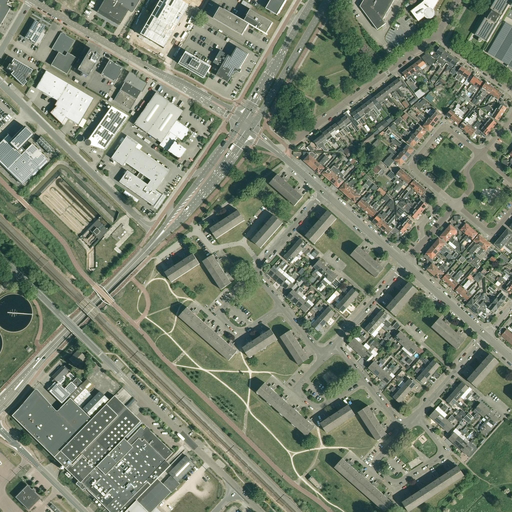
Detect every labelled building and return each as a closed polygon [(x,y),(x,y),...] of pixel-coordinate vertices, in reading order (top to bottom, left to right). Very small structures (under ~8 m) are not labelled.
[(0,0),(0,25),(4,20),(8,11),(11,7),(7,4),(9,4),(9,3),(8,3),(8,2),(8,0),(0,0)] [(59,0),(60,0),(64,3),(65,0),(68,0),(84,9),(88,0),(59,0)] [(105,0),(99,11),(105,16),(106,15),(112,18),(112,19),(112,20),(119,22),(127,10),(132,13),(139,0),(105,0)] [(205,0),(159,0),(158,1),(158,2),(157,3),(156,6),(155,8),(153,11),(152,12),(150,15),(150,16),(149,17),(147,20),(147,22),(145,25),(139,34),(146,38),(144,42),(156,49),(158,46),(163,49),(163,48),(171,34),(175,28),(176,26),(182,15),(185,11),(185,10),(188,6),(187,6),(189,2),(200,8),(205,0)] [(250,9),(252,6),(248,3),(243,0),(241,4),(246,7),(250,9)] [(286,0),(270,0),(266,9),(277,15),(286,0)] [(363,0),(360,7),(361,9),(377,30),(386,24),(383,20),(394,0),(363,0)] [(439,0),(424,0),(423,2),(411,11),(418,21),(425,16),(426,17),(427,17),(429,16),(430,16),(431,16),(431,15),(431,14),(434,12),(433,11),(433,10),(439,0)] [(511,0),(495,0),(475,35),(480,38),(479,38),(479,39),(478,39),(478,40),(478,41),(479,41),(479,42),(480,42),(481,41),(481,40),(482,39),(487,42),(499,22),(498,21),(499,19),(500,19),(510,2),(511,2),(511,3),(511,6),(511,0)] [(242,36),(245,31),(247,28),(249,25),(243,21),(244,21),(219,6),(218,7),(220,8),(214,19),(242,36)] [(243,21),(249,25),(261,32),(262,31),(264,33),(266,34),(273,23),(250,10),(244,21),(243,21)] [(35,44),(39,37),(45,26),(41,24),(40,25),(38,24),(39,23),(34,20),(24,38),(29,40),(29,39),(31,41),(35,44)] [(511,24),(506,20),(487,52),(511,66),(511,24)] [(74,41),(65,35),(64,37),(62,36),(62,34),(61,33),(52,49),(58,53),(51,65),(66,74),(76,58),(67,53),(74,41)] [(438,60),(445,51),(438,46),(434,51),(438,54),(435,59),(438,60)] [(213,63),(214,63),(221,67),(216,76),(228,82),(234,72),(237,71),(238,72),(239,72),(240,72),(241,72),(241,71),(241,70),(240,69),(249,54),(237,47),(231,57),(220,51),(213,63)] [(87,54),(86,54),(77,70),(88,76),(100,56),(96,53),(96,52),(96,53),(90,49),(87,54)] [(449,55),(445,51),(438,60),(437,62),(439,63),(438,64),(438,65),(441,66),(449,55)] [(181,64),(181,65),(190,71),(193,73),(202,78),(203,76),(205,78),(208,73),(211,66),(186,52),(183,58),(180,63),(181,64)] [(454,58),(449,55),(441,66),(440,67),(442,69),(444,67),(446,63),(449,65),(454,58)] [(452,67),(453,65),(455,67),(459,62),(454,58),(449,65),(447,68),(449,70),(451,67),(452,67)] [(28,74),(30,75),(32,70),(13,59),(11,64),(11,65),(9,64),(6,69),(11,72),(11,70),(13,72),(11,74),(23,86),(27,82),(25,80),(28,74)] [(427,67),(425,64),(421,59),(417,62),(422,70),(427,67)] [(115,82),(123,69),(109,60),(101,74),(115,82)] [(424,73),(422,70),(417,62),(412,66),(418,74),(420,72),(422,75),(424,73)] [(407,70),(411,75),(412,77),(413,77),(415,75),(417,78),(420,77),(418,74),(412,66),(407,70)] [(459,81),(463,75),(466,70),(461,67),(459,71),(455,68),(453,70),(455,71),(453,75),(454,76),(456,73),(458,75),(455,78),(459,81)] [(415,80),(413,77),(412,77),(411,75),(407,70),(402,73),(406,79),(408,81),(410,79),(411,79),(413,81),(414,83),(416,82),(415,80)] [(463,75),(459,81),(461,82),(464,77),(467,79),(470,76),(471,74),(466,70),(463,75)] [(56,106),(50,113),(61,124),(65,118),(78,125),(80,122),(93,99),(46,71),(35,88),(57,101),(54,105),(56,106)] [(123,82),(124,83),(114,101),(130,110),(141,92),(141,93),(147,84),(139,80),(136,78),(137,77),(129,72),(123,82)] [(469,89),(470,90),(478,79),(474,76),(469,83),(472,85),(469,89)] [(394,83),(399,89),(402,87),(403,89),(407,86),(401,78),(399,80),(398,79),(394,83)] [(478,79),(470,90),(469,92),(471,93),(472,92),(474,93),(482,82),(478,79)] [(476,105),(480,100),(483,96),(490,85),(486,82),(481,88),(480,91),(482,92),(481,95),(477,100),(474,99),(472,102),(476,105)] [(389,86),(393,91),(394,93),(396,91),(399,94),(402,98),(404,97),(399,89),(394,83),(389,86)] [(494,88),(490,85),(483,96),(480,100),(482,101),(487,93),(490,94),(494,88)] [(388,94),(393,91),(389,86),(384,90),(388,94)] [(494,97),(498,91),(494,88),(490,94),(492,96),(487,104),(488,104),(489,103),(490,103),(491,102),(494,97)] [(394,102),(388,94),(384,90),(380,93),(385,101),(388,99),(392,104),(394,102)] [(503,99),(502,99),(500,98),(502,94),(498,91),(494,97),(496,99),(498,100),(497,101),(497,102),(503,102),(503,99)] [(160,143),(176,121),(183,111),(156,92),(155,93),(153,95),(133,124),(153,138),(155,139),(160,143)] [(380,93),(375,97),(381,104),(383,103),(385,101),(380,93)] [(375,97),(370,100),(374,105),(376,104),(377,106),(378,107),(379,106),(381,104),(375,97)] [(370,100),(366,104),(371,111),(373,109),(378,116),(381,114),(380,113),(375,107),(374,105),(370,100)] [(402,103),(406,109),(410,107),(406,100),(402,103)] [(504,104),(503,102),(497,102),(495,106),(497,108),(504,112),(508,106),(504,104)] [(366,104),(361,107),(367,115),(370,113),(371,111),(366,104)] [(446,115),(450,119),(455,113),(460,106),(458,104),(456,107),(453,111),(451,109),(446,115)] [(504,112),(497,108),(495,111),(488,106),(486,107),(490,109),(501,117),(504,112)] [(128,117),(111,107),(92,134),(88,140),(89,140),(90,141),(90,142),(90,144),(90,145),(104,150),(105,150),(105,149),(128,117)] [(364,117),(367,115),(361,107),(356,111),(362,119),(364,117)] [(454,122),(464,110),(465,109),(463,107),(457,114),(455,113),(450,119),(454,122)] [(501,117),(490,109),(486,107),(483,108),(493,114),(491,117),(498,121),(501,117)] [(430,109),(429,111),(439,120),(440,118),(441,118),(442,117),(442,116),(434,109),(432,111),(430,109)] [(439,120),(429,111),(427,110),(425,111),(432,116),(430,118),(436,124),(436,123),(437,123),(438,122),(438,121),(439,120)] [(464,110),(454,122),(458,125),(463,119),(460,117),(465,112),(465,111),(464,110)] [(366,123),(362,119),(356,111),(351,115),(350,116),(357,127),(359,125),(357,122),(360,120),(363,125),(366,123)] [(420,114),(419,116),(423,119),(433,127),(434,126),(435,125),(435,124),(436,124),(430,118),(428,121),(420,114)] [(360,130),(357,127),(350,116),(349,117),(348,115),(341,120),(345,124),(347,127),(351,123),(355,129),(357,132),(360,130)] [(459,127),(463,130),(474,116),(473,115),(467,122),(464,120),(459,127)] [(463,130),(467,133),(472,127),(470,125),(473,121),(476,118),(477,117),(476,117),(476,116),(475,115),(474,116),(463,130)] [(483,119),(480,116),(479,115),(479,118),(485,124),(484,126),(490,131),(493,127),(483,119)] [(431,129),(433,127),(423,119),(419,116),(417,117),(425,124),(423,126),(429,131),(430,131),(431,131),(432,130),(431,129)] [(493,127),(496,123),(490,118),(489,120),(485,117),(483,119),(493,127)] [(347,127),(345,124),(341,120),(336,123),(340,128),(342,130),(345,128),(348,133),(350,132),(347,127)] [(187,129),(186,128),(176,121),(160,143),(159,145),(177,158),(177,159),(177,160),(178,161),(179,161),(180,160),(180,159),(180,158),(185,150),(179,145),(179,144),(179,143),(178,143),(177,143),(176,143),(174,142),(177,138),(181,141),(185,136),(186,136),(187,135),(187,134),(187,133),(186,133),(188,131),(188,130),(188,129),(187,129)] [(336,123),(332,127),(336,132),(339,130),(340,128),(336,123)] [(376,127),(378,130),(380,132),(384,128),(383,126),(380,123),(376,127)] [(411,125),(412,127),(423,135),(424,134),(425,134),(426,133),(426,132),(426,131),(417,123),(415,125),(412,123),(411,125)] [(472,127),(467,133),(471,136),(474,133),(476,135),(479,135),(478,126),(478,125),(476,123),(473,127),(472,127)] [(423,135),(412,127),(411,125),(409,127),(413,130),(411,132),(420,139),(420,138),(421,138),(422,137),(422,136),(423,135)] [(484,138),(487,135),(490,131),(484,126),(483,127),(481,129),(480,128),(480,126),(478,126),(479,135),(481,135),(484,138)] [(0,143),(0,162),(22,184),(47,158),(32,144),(25,151),(21,147),(33,135),(27,129),(25,127),(24,127),(25,128),(13,139),(8,134),(7,135),(8,135),(0,143)] [(340,137),(336,132),(332,127),(327,130),(333,137),(335,135),(338,139),(340,137)] [(279,129),(276,133),(285,140),(288,137),(279,129)] [(337,143),(333,137),(327,130),(323,134),(326,139),(328,137),(330,140),(331,139),(333,142),(332,143),(334,145),(337,143)] [(419,140),(420,139),(411,132),(410,131),(408,133),(405,130),(403,132),(406,134),(416,143),(417,142),(418,142),(419,140)] [(416,144),(416,143),(406,134),(403,132),(402,133),(409,139),(407,142),(413,147),(414,146),(416,145),(416,144)] [(375,137),(375,136),(373,134),(372,133),(366,138),(369,142),(375,137)] [(328,141),(326,139),(323,134),(318,137),(321,142),(324,145),(327,143),(330,147),(332,146),(328,141)] [(168,171),(167,170),(139,150),(142,147),(127,136),(111,158),(122,166),(125,162),(140,172),(136,177),(127,171),(119,182),(129,188),(153,205),(154,206),(162,196),(160,195),(154,190),(159,184),(160,182),(168,171)] [(41,137),(36,141),(49,154),(54,150),(41,137)] [(324,145),(321,142),(318,137),(313,141),(319,149),(321,148),(324,151),(326,151),(328,151),(324,145)] [(378,139),(373,144),(376,147),(381,142),(378,139)] [(404,145),(402,144),(397,140),(396,142),(397,142),(410,154),(412,152),(413,151),(413,150),(414,150),(406,143),(404,145)] [(410,154),(397,142),(395,144),(400,148),(398,150),(401,152),(407,158),(408,157),(410,155),(410,154)] [(407,158),(401,152),(399,155),(395,151),(391,148),(390,149),(404,161),(405,160),(406,160),(407,159),(407,158)] [(403,163),(404,161),(390,149),(388,151),(392,155),(396,158),(394,160),(400,165),(401,165),(402,165),(403,163)] [(306,163),(308,164),(317,154),(315,153),(312,156),(310,154),(310,153),(304,152),(304,155),(307,157),(304,161),(304,162),(306,163)] [(311,167),(317,162),(315,160),(318,156),(317,154),(308,164),(309,165),(309,166),(310,167),(311,167)] [(314,170),(315,171),(327,158),(325,156),(319,163),(317,162),(311,167),(312,168),(312,169),(313,170),(314,170)] [(388,157),(383,163),(389,167),(393,162),(388,157)] [(327,158),(315,171),(317,172),(317,173),(318,174),(319,174),(324,168),(322,166),(327,160),(328,159),(327,158)] [(326,170),(322,174),(323,175),(324,177),(325,176),(326,178),(338,165),(340,162),(339,160),(336,163),(330,170),(328,168),(326,170)] [(338,165),(326,178),(328,179),(329,181),(330,181),(336,175),(339,171),(337,169),(339,166),(338,165)] [(398,181),(405,173),(401,169),(396,175),(391,171),(387,176),(392,180),(394,178),(396,179),(393,183),(395,184),(398,181)] [(336,175),(330,181),(331,181),(331,182),(332,183),(333,183),(334,184),(343,174),(339,171),(336,175)] [(343,174),(334,184),(335,185),(335,186),(336,187),(337,187),(338,188),(340,185),(343,182),(345,179),(343,177),(345,175),(347,173),(345,172),(343,174)] [(394,189),(396,191),(409,176),(405,173),(398,181),(400,183),(394,189)] [(282,195),(290,185),(286,182),(278,175),(269,184),(282,195)] [(413,179),(409,176),(396,191),(398,192),(404,185),(406,187),(407,185),(413,179)] [(342,192),(343,192),(343,193),(354,180),(353,179),(349,183),(347,181),(345,183),(343,186),(340,189),(340,190),(340,191),(342,192)] [(354,180),(343,193),(345,194),(345,195),(346,196),(347,196),(354,188),(352,186),(356,182),(354,180)] [(411,188),(408,193),(403,198),(405,199),(407,198),(418,184),(414,180),(409,187),(411,188)] [(422,187),(418,184),(407,198),(408,199),(415,191),(417,193),(422,187)] [(303,197),(295,189),(290,185),(282,195),(295,206),(303,197)] [(350,198),(350,199),(351,199),(361,188),(362,187),(360,186),(357,190),(354,188),(347,196),(348,196),(348,197),(349,198),(350,198)] [(422,187),(417,193),(421,196),(420,197),(420,199),(426,198),(426,196),(425,195),(426,194),(424,193),(426,190),(422,187)] [(352,201),(354,202),(355,203),(360,197),(361,196),(362,195),(360,193),(362,190),(361,188),(351,199),(352,201)] [(362,199),(360,201),(357,204),(361,208),(369,198),(371,196),(370,194),(366,199),(364,197),(362,199)] [(361,208),(364,211),(370,205),(368,204),(371,200),(369,198),(361,208)] [(426,200),(426,198),(420,199),(420,200),(421,201),(418,204),(424,210),(427,206),(424,203),(426,200)] [(406,201),(406,202),(421,213),(424,210),(418,204),(415,202),(413,204),(409,201),(406,201)] [(415,220),(421,213),(406,202),(400,202),(398,205),(403,209),(410,215),(410,216),(411,217),(411,216),(415,220)] [(368,215),(377,205),(375,203),(371,207),(370,205),(364,211),(368,215)] [(372,218),(375,214),(377,212),(375,210),(378,206),(377,205),(368,215),(372,218)] [(397,215),(410,226),(413,222),(407,217),(405,219),(401,216),(404,212),(397,206),(397,207),(397,215)] [(245,221),(238,210),(237,210),(238,211),(224,220),(230,230),(245,221)] [(316,223),(325,231),(336,219),(337,219),(327,211),(322,217),(322,218),(321,220),(320,219),(316,223)] [(377,216),(376,218),(372,221),(376,225),(386,214),(384,212),(381,215),(379,213),(377,216)] [(376,225),(380,228),(385,222),(383,220),(388,215),(386,214),(376,225)] [(272,236),(283,223),(274,215),(262,228),(272,236)] [(384,231),(389,225),(391,223),(395,219),(395,215),(394,217),(387,224),(385,222),(380,228),(384,231)] [(409,227),(410,226),(397,215),(396,217),(398,219),(402,223),(400,225),(407,230),(409,227)] [(210,228),(217,239),(230,230),(224,220),(210,228)] [(396,221),(395,226),(397,226),(397,225),(398,225),(399,226),(397,228),(395,228),(396,234),(398,234),(400,231),(403,234),(407,230),(400,225),(396,221)] [(461,230),(464,233),(470,227),(466,224),(464,222),(461,226),(460,225),(458,225),(459,231),(460,231),(461,230)] [(324,233),(325,231),(316,223),(305,236),(314,243),(324,233)] [(384,231),(388,235),(391,231),(393,233),(393,234),(396,234),(395,228),(394,228),(393,229),(389,225),(384,231)] [(450,225),(447,229),(453,235),(456,230),(457,231),(459,231),(458,225),(456,225),(453,228),(450,225)] [(461,242),(461,245),(463,243),(473,230),(470,227),(464,233),(467,235),(461,242)] [(261,248),(272,236),(262,228),(252,240),(261,248)] [(453,235),(447,229),(444,233),(458,245),(459,246),(459,243),(454,239),(456,237),(453,235)] [(477,234),(473,230),(463,243),(465,244),(470,238),(472,240),(477,234)] [(459,246),(458,245),(444,233),(440,237),(446,242),(448,240),(450,242),(448,244),(455,249),(459,253),(460,253),(459,246)] [(511,242),(511,239),(504,233),(501,237),(507,242),(509,244),(511,242)] [(483,238),(479,235),(474,241),(476,243),(469,252),(470,253),(483,238)] [(509,244),(507,242),(501,237),(498,241),(510,251),(511,249),(508,246),(509,244)] [(436,242),(446,251),(448,253),(450,252),(445,248),(447,245),(439,238),(439,239),(438,239),(436,241),(436,242)] [(480,250),(481,248),(487,242),(483,238),(470,253),(472,255),(478,248),(480,250)] [(296,243),(305,251),(308,254),(309,252),(304,247),(307,244),(300,239),(296,243)] [(498,241),(495,245),(501,250),(502,248),(510,254),(511,252),(510,251),(498,241)] [(433,245),(432,246),(439,251),(440,249),(444,253),(446,251),(436,242),(434,244),(433,244),(433,245)] [(484,253),(491,245),(487,242),(481,248),(480,250),(476,254),(479,256),(482,253),(484,253)] [(306,255),(308,254),(305,251),(296,243),(292,248),(299,254),(301,251),(306,255)] [(364,253),(365,252),(359,247),(359,246),(350,256),(351,256),(363,267),(371,258),(366,254),(364,253)] [(439,251),(432,246),(432,247),(431,247),(430,248),(430,249),(429,250),(435,255),(439,258),(441,261),(443,259),(437,254),(439,251)] [(292,248),(288,252),(295,258),(299,254),(292,248)] [(427,262),(433,262),(433,260),(432,259),(435,255),(429,250),(428,251),(427,251),(426,253),(426,254),(424,256),(427,259),(427,262)] [(290,263),(295,258),(288,252),(284,257),(290,263)] [(179,263),(185,274),(199,264),(200,264),(193,254),(192,254),(193,254),(182,261),(179,263)] [(506,263),(508,260),(501,254),(499,257),(506,263)] [(203,262),(212,276),(222,269),(213,255),(203,262)] [(472,260),(469,262),(470,263),(475,266),(477,264),(480,260),(476,256),(472,260)] [(376,262),(371,258),(363,267),(375,277),(375,278),(384,268),(383,268),(377,263),(376,264),(375,262),(376,262)] [(313,267),(318,271),(324,264),(319,260),(313,267)] [(431,273),(436,267),(432,264),(433,263),(433,262),(427,262),(427,264),(430,266),(427,270),(427,271),(429,272),(431,273)] [(172,282),(185,274),(179,263),(175,266),(165,272),(172,282)] [(433,275),(434,276),(445,264),(443,263),(440,267),(438,265),(436,267),(431,273),(431,274),(433,275)] [(328,268),(324,264),(318,271),(322,275),(328,268)] [(447,266),(445,264),(434,276),(436,277),(436,278),(437,279),(438,279),(438,280),(442,276),(446,271),(444,269),(447,266)] [(267,273),(272,277),(278,270),(273,266),(267,273)] [(322,275),(327,279),(333,272),(328,268),(322,275)] [(221,290),(231,283),(222,269),(212,276),(221,290)] [(278,270),(272,277),(277,281),(282,274),(278,270)] [(442,279),(446,283),(451,277),(454,273),(453,271),(449,275),(447,273),(445,276),(442,279)] [(446,283),(449,286),(461,273),(459,271),(453,279),(451,277),(446,283)] [(337,276),(333,272),(327,279),(331,283),(330,284),(335,289),(341,283),(336,279),(337,276)] [(459,283),(457,282),(463,275),(461,273),(449,286),(453,290),(459,283)] [(277,281),(281,285),(287,279),(282,274),(277,281)] [(499,278),(501,280),(511,288),(511,282),(508,279),(506,281),(500,276),(499,278)] [(510,294),(511,291),(511,288),(501,280),(499,278),(497,281),(495,284),(505,292),(506,291),(510,294)] [(292,283),(287,279),(281,285),(286,289),(292,283)] [(463,287),(462,286),(460,285),(455,291),(459,294),(468,284),(470,281),(469,280),(463,287)] [(459,294),(463,298),(468,292),(466,290),(472,283),(470,281),(468,284),(459,294)] [(401,291),(397,295),(406,303),(417,291),(418,291),(408,282),(408,283),(403,289),(403,290),(402,291),(401,291)] [(466,301),(470,297),(472,295),(469,293),(475,286),(474,285),(468,292),(463,298),(466,301)] [(354,287),(348,293),(355,299),(359,294),(355,291),(357,289),(354,287)] [(488,289),(491,291),(494,293),(504,302),(507,298),(501,293),(499,295),(489,287),(488,289)] [(299,292),(298,294),(292,300),(296,304),(302,298),(304,296),(301,293),(304,291),(302,289),(299,292)] [(287,296),(292,300),(298,294),(293,290),(287,296)] [(504,302),(494,293),(491,291),(489,293),(492,296),(492,295),(496,298),(495,301),(501,305),(504,302)] [(351,303),(355,299),(348,293),(344,298),(351,303)] [(470,308),(481,296),(480,294),(478,296),(474,300),(472,298),(470,301),(467,305),(467,306),(468,307),(469,307),(470,308)] [(301,309),(307,302),(308,300),(311,297),(309,295),(305,300),(302,298),(296,304),(301,309)] [(395,315),(406,303),(397,295),(393,300),(386,307),(395,315)] [(497,309),(501,305),(495,301),(492,299),(491,300),(484,295),(485,296),(485,299),(491,305),(497,309)] [(474,311),(474,312),(480,305),(478,303),(482,298),(483,297),(481,296),(470,308),(472,309),(472,310),(473,311),(474,311)] [(308,300),(307,302),(301,309),(305,313),(311,306),(308,304),(313,299),(311,297),(308,300)] [(344,298),(340,302),(346,308),(351,303),(344,298)] [(486,314),(486,308),(484,308),(483,309),(481,307),(484,304),(484,302),(483,301),(480,305),(474,312),(475,312),(475,313),(477,314),(478,314),(478,315),(481,311),(484,314),(486,314)] [(342,313),(346,308),(340,302),(336,307),(342,313)] [(485,305),(486,308),(486,314),(488,313),(491,311),(494,313),(497,309),(491,305),(489,308),(485,305)] [(180,317),(192,328),(200,319),(198,318),(188,308),(187,307),(179,317),(180,317)] [(328,308),(324,312),(330,318),(334,313),(331,310),(328,308)] [(381,310),(377,315),(384,321),(388,316),(387,315),(384,313),(381,310)] [(326,323),(330,318),(324,312),(320,317),(326,323)] [(377,315),(373,320),(380,325),(384,321),(377,315)] [(322,327),(326,323),(320,317),(316,321),(322,327)] [(432,327),(434,329),(445,339),(453,330),(447,325),(447,326),(445,325),(446,324),(440,318),(431,327),(432,328),(432,327)] [(212,329),(205,323),(200,319),(192,328),(204,338),(212,329)] [(376,330),(380,325),(373,320),(369,324),(376,330)] [(312,326),(318,332),(322,327),(316,321),(312,326)] [(372,335),(376,330),(369,324),(365,329),(372,335)] [(212,329),(204,338),(217,350),(224,341),(212,329)] [(271,330),(261,336),(257,339),(263,349),(277,340),(271,331),(271,330)] [(457,333),(453,330),(445,339),(456,349),(465,340),(464,340),(458,335),(457,335),(456,334),(457,333)] [(501,335),(509,342),(511,337),(511,334),(509,332),(507,330),(501,335)] [(280,337),(290,352),(300,345),(292,332),(291,331),(280,337)] [(400,332),(398,335),(396,333),(392,336),(395,338),(399,342),(405,336),(400,332)] [(399,342),(404,346),(410,340),(405,336),(399,342)] [(349,345),(353,349),(359,342),(354,338),(349,345)] [(257,339),(252,342),(243,348),(245,351),(249,358),(263,349),(257,339)] [(404,346),(408,351),(414,344),(410,340),(404,346)] [(236,351),(224,341),(217,350),(229,360),(228,360),(229,361),(237,351),(236,351)] [(353,349),(358,353),(364,346),(359,342),(353,349)] [(419,348),(414,344),(408,351),(413,355),(419,348)] [(309,358),(303,350),(300,345),(290,352),(298,365),(309,358)] [(370,347),(368,350),(363,357),(367,361),(373,355),(370,352),(372,349),(375,347),(374,346),(373,345),(370,347)] [(358,353),(363,357),(368,350),(364,346),(358,353)] [(69,360),(76,366),(85,357),(78,350),(69,360)] [(499,362),(496,360),(489,354),(489,355),(484,361),(483,363),(482,362),(478,367),(487,375),(498,362),(498,363),(499,362)] [(433,360),(429,364),(436,370),(440,366),(433,360)] [(368,368),(373,372),(379,365),(374,361),(368,368)] [(436,370),(429,364),(428,366),(426,364),(423,367),(425,369),(432,375),(436,370)] [(373,372),(378,376),(383,370),(379,365),(373,372)] [(49,391),(49,392),(62,404),(78,387),(72,382),(65,389),(59,384),(65,378),(63,377),(68,372),(62,367),(52,377),(57,382),(49,391)] [(486,377),(487,375),(478,367),(474,371),(467,379),(477,387),(486,377)] [(390,371),(388,374),(382,380),(387,384),(393,378),(390,375),(394,370),(393,369),(390,371)] [(428,379),(432,375),(425,369),(421,374),(428,379)] [(388,374),(383,370),(378,376),(382,380),(388,374)] [(428,379),(421,374),(417,378),(424,384),(428,379)] [(77,404),(88,393),(94,386),(87,379),(70,396),(77,404)] [(410,379),(405,383),(412,389),(416,384),(410,379)] [(458,386),(465,392),(469,388),(462,382),(458,386)] [(277,394),(273,391),(265,384),(265,383),(257,392),(257,393),(257,392),(269,403),(277,394)] [(408,394),(412,389),(405,383),(401,388),(408,394)] [(461,397),(465,392),(458,386),(454,391),(461,397)] [(397,393),(404,398),(408,394),(401,388),(397,393)] [(99,391),(82,408),(91,417),(108,400),(99,391)] [(457,401),(461,397),(454,391),(450,396),(457,401)] [(146,426),(143,429),(141,427),(137,431),(127,442),(123,439),(139,422),(140,421),(129,411),(114,395),(91,419),(70,398),(67,401),(60,408),(56,412),(38,394),(35,392),(18,410),(18,409),(11,416),(54,457),(78,481),(75,484),(82,490),(84,488),(84,487),(107,509),(103,511),(124,511),(129,507),(137,500),(158,478),(171,465),(165,460),(171,453),(172,453),(169,450),(150,431),(150,429),(146,426)] [(400,403),(404,398),(397,393),(393,397),(400,403)] [(269,403),(281,414),(289,405),(277,394),(269,403)] [(459,403),(457,401),(450,396),(446,400),(449,403),(452,406),(455,403),(460,408),(462,406),(459,403)] [(474,409),(479,413),(485,407),(480,403),(478,405),(477,403),(473,408),(474,409)] [(302,416),(289,405),(281,414),(294,425),(302,416)] [(348,405),(334,414),(341,424),(355,415),(348,405)] [(377,420),(368,406),(358,413),(367,426),(377,420)] [(489,411),(485,407),(479,413),(484,417),(489,411)] [(440,414),(435,409),(429,416),(434,420),(440,414)] [(488,422),(494,415),(489,411),(484,417),(486,420),(484,422),(482,425),(479,431),(481,432),(485,428),(484,427),(487,424),(486,424),(488,422)] [(327,433),(330,431),(341,424),(334,414),(320,423),(322,426),(327,433)] [(444,418),(440,414),(434,420),(439,424),(444,418)] [(499,419),(494,415),(488,422),(486,424),(487,424),(484,427),(485,428),(486,428),(488,426),(488,425),(490,423),(493,426),(499,419)] [(306,436),(315,427),(314,427),(302,416),(294,425),(306,436)] [(439,424),(443,428),(449,422),(444,418),(439,424)] [(386,434),(377,420),(367,426),(376,441),(386,434)] [(454,426),(449,422),(443,428),(448,432),(454,426)] [(448,439),(453,443),(459,436),(454,432),(448,439)] [(463,440),(459,436),(453,443),(458,447),(463,440)] [(468,444),(463,440),(458,447),(462,451),(468,444)] [(468,444),(462,451),(467,455),(473,449),(468,444)] [(137,500),(129,507),(124,511),(150,511),(156,507),(171,492),(171,493),(180,484),(178,482),(194,465),(195,465),(186,456),(169,473),(172,476),(164,484),(161,481),(158,478),(137,500)] [(335,468),(347,478),(355,469),(343,459),(343,458),(334,468),(335,468)] [(457,466),(448,472),(444,475),(450,485),(463,476),(464,476),(461,472),(457,465),(457,466)] [(359,489),(367,480),(355,469),(347,478),(359,489)] [(450,485),(444,475),(430,484),(436,494),(450,485)] [(322,486),(312,476),(308,479),(319,489),(322,486)] [(359,489),(372,500),(380,491),(367,480),(359,489)] [(436,494),(430,484),(416,493),(422,503),(436,494)] [(15,497),(28,510),(34,505),(40,498),(34,492),(35,491),(33,488),(32,489),(27,485),(24,489),(15,497)] [(392,502),(380,491),(372,500),(384,511),(392,502)] [(409,511),(411,510),(422,503),(416,493),(402,502),(402,501),(402,502),(408,511),(409,511)]
